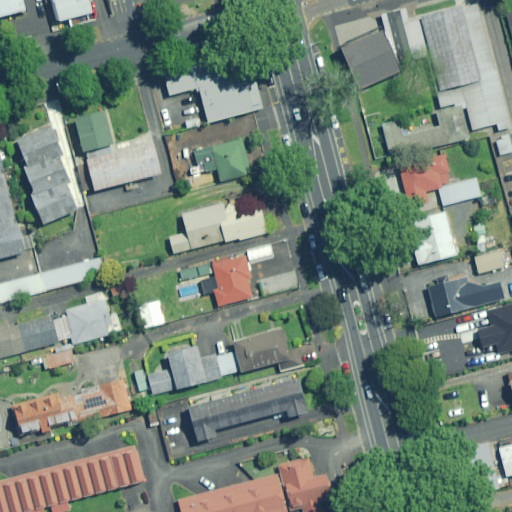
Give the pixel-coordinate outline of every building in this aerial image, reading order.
[(47,0),(52,17),(86,9),(83,0),(47,0)] [(382,31),(341,43),(365,122),(493,83),(468,3),(412,20),(410,13),(386,21),(382,31)] [(247,52),(162,73),(166,93),(194,87),(203,123),(261,110),(247,52)] [(97,104),(69,111),(77,143),(106,135),(97,104)] [(45,118),(12,126),(36,214),(69,205),(45,118)] [(511,145),(510,137),(495,141),(498,157),(511,154),(511,145)] [(215,174),(228,170),(232,185),(259,178),(249,140),(222,147),(223,150),(205,155),(208,165),(213,164),(215,174)] [(161,176),(153,145),(87,161),(95,192),(161,176)] [(481,197),(476,180),(453,186),(444,155),(395,170),(407,210),(422,205),(425,214),(442,209),(481,197)] [(0,182),(0,252),(17,248),(0,182)] [(266,213),(235,221),(231,205),(188,216),(193,235),(179,239),(184,257),(272,235),(266,213)] [(457,257),(446,213),(406,223),(418,267),(457,257)] [(181,287),(173,289),(180,313),(204,306),(202,296),(214,293),(218,308),(252,299),(249,285),(255,284),(250,265),(273,259),(270,245),(243,252),(244,256),(178,274),(181,287)] [(505,268),(500,252),(474,259),(479,275),(505,268)] [(0,304),(106,277),(101,259),(0,285),(0,304)] [(505,301),(499,276),(469,285),(466,278),(448,283),(447,276),(436,279),(438,286),(428,289),(435,319),(505,301)] [(67,314),(75,345),(84,343),(109,336),(107,328),(113,326),(106,301),(66,312),(67,314)] [(511,319),(511,308),(501,311),(504,322),(511,319)] [(0,359),(13,356),(36,350),(71,341),(64,315),(7,330),(5,324),(0,324),(0,359)] [(489,362),(479,322),(456,328),(458,336),(442,341),(450,372),(489,362)] [(235,352),(241,374),(277,365),(279,373),(294,370),(284,330),(232,343),(235,352)] [(71,341),(36,350),(43,374),(77,365),(74,355),(71,341)] [(206,383),(200,361),(197,350),(181,353),(180,348),(167,352),(172,372),(170,372),(175,391),(206,383)] [(200,361),(206,383),(241,374),(235,352),(200,361)] [(175,391),(170,372),(148,378),(152,397),(175,391)] [(289,373),(180,400),(188,430),(296,402),(289,373)] [(22,435),(77,420),(76,417),(98,411),(101,420),(131,412),(124,381),(97,388),(70,395),(69,391),(13,405),(17,422),(19,421),(22,435)] [(493,435),(439,451),(453,498),(507,482),(493,435)] [(511,438),(496,443),(505,474),(511,471),(511,438)] [(138,447),(0,481),(0,511),(20,511),(146,481),(138,447)] [(310,456),(279,464),(292,510),(303,507),(304,511),(325,511),(323,502),(335,499),(328,472),(315,475),(310,456)] [(289,511),(280,474),(180,499),(183,511),(289,511)]
